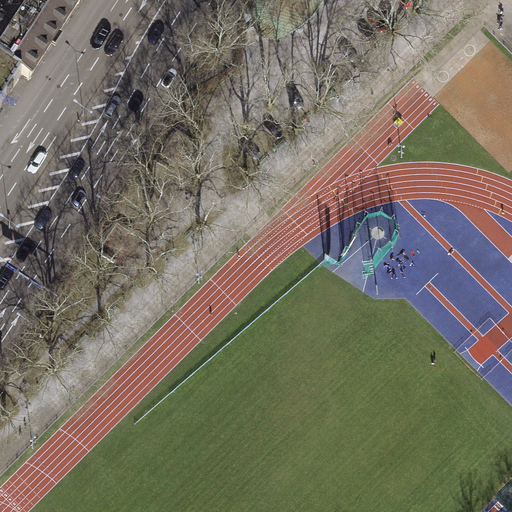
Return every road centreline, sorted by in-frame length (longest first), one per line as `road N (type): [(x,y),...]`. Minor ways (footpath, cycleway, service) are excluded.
road 1 (primary): [(0,320),(200,0)]
road 2 (primary): [(128,0),(0,200)]
